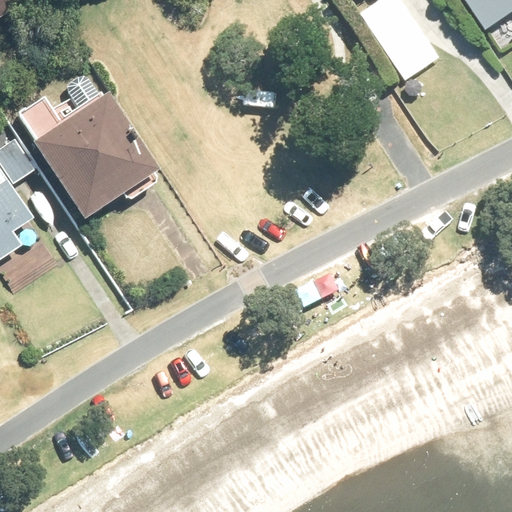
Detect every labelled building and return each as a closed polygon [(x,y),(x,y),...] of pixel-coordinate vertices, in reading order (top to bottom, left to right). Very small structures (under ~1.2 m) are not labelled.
[(0,0),(0,16),(27,0),(0,0)] [(511,0),(466,0),(488,32),(511,15),(511,0)] [(100,96),(88,79),(82,76),(77,78),(70,83),(66,86),(66,93),(79,111),(29,144),(81,222),(122,195),(125,199),(130,201),(155,184),(155,177),(153,174),(156,172),(105,93),(100,96)] [(0,147),(0,166),(12,185),(32,172),(24,159),(26,157),(13,139),(0,147)] [(31,218),(0,173),(0,259),(20,246),(11,233),(31,218)]
